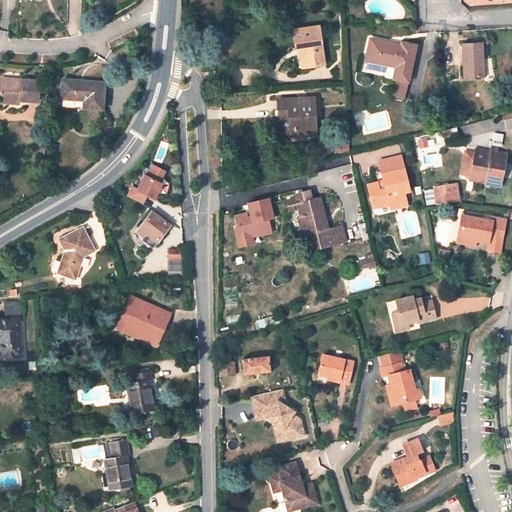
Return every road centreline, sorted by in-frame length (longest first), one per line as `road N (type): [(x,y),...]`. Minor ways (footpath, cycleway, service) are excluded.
road 1 (residential): [(197,216),(207,511)]
road 2 (primary): [(0,237),(107,175),(163,90)]
road 3 (residential): [(0,46),(58,50),(164,0)]
road 4 (residential): [(345,166),(207,201)]
road 5 (residential): [(207,201),(195,78)]
